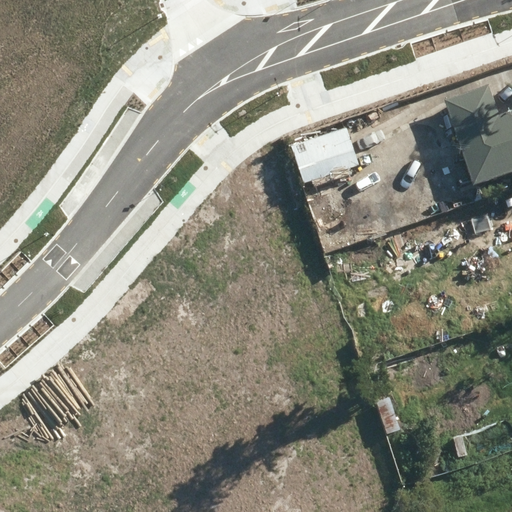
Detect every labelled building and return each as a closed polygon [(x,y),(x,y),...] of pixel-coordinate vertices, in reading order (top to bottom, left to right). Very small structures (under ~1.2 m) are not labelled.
[(73,0),(95,53),(226,0),(73,0)] [(448,0),(371,0),(406,92),(453,74),(437,30),(457,22),(448,0)] [(303,18),(255,38),(276,88),(324,69),(303,18)] [(442,106),(471,192),(511,177),(511,115),(497,121),(487,91),(442,106)] [(301,155),(312,186),(359,169),(347,137),(301,155)] [(436,340),(495,319),(485,290),(441,306),(445,317),(430,323),(436,340)] [(363,434),(322,443),(333,494),(374,486),(363,434)]
